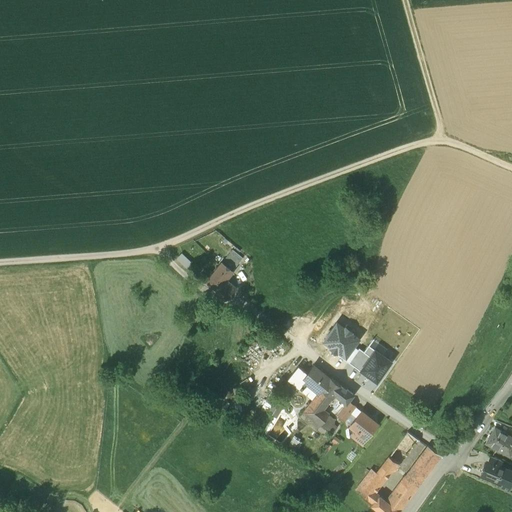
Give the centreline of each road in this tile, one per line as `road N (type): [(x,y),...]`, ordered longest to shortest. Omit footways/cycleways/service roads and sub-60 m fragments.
road 1 (track): [(511,165),(443,135),(159,249),(0,263)]
road 2 (residential): [(455,456),(246,307),(198,289)]
road 3 (track): [(404,0),(443,135)]
